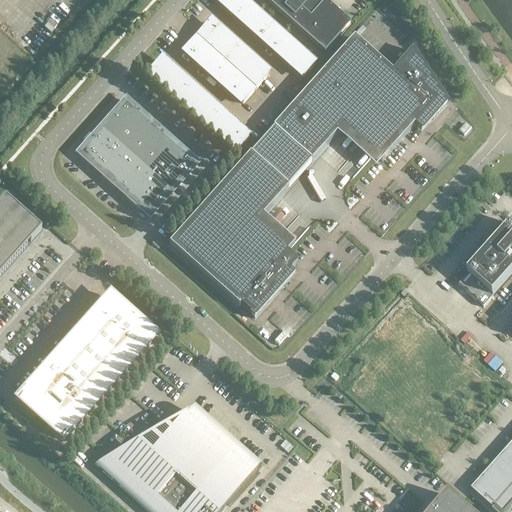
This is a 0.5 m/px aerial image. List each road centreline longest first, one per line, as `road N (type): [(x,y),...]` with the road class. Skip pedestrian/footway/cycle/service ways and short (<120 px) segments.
road 1 (unclassified): [(41,171),(54,192),(274,376),(301,362),(511,124)]
road 2 (unclassified): [(41,171),(46,146),(178,0)]
road 3 (unknown): [(60,264),(77,279),(79,296),(5,396)]
road 4 (unclassified): [(511,124),(426,0)]
